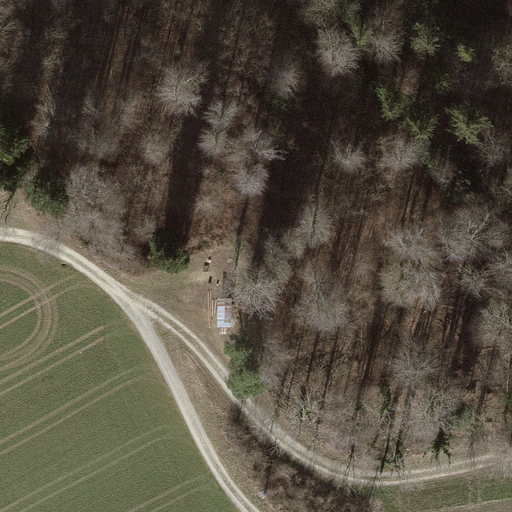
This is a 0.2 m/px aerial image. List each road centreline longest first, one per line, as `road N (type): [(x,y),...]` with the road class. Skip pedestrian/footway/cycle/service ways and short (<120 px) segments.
road 1 (track): [(133,308),(165,317),(215,357),(250,404),(312,456),(391,483),(511,455)]
road 2 (track): [(0,233),(78,254),(133,308),(227,492),(249,511)]
